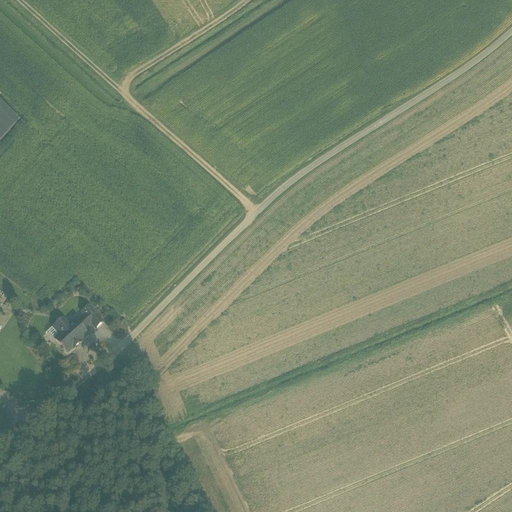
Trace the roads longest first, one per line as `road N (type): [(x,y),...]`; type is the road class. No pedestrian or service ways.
road 1 (track): [(511,29),(256,209),(143,323),(0,447)]
road 2 (track): [(256,209),(19,0)]
